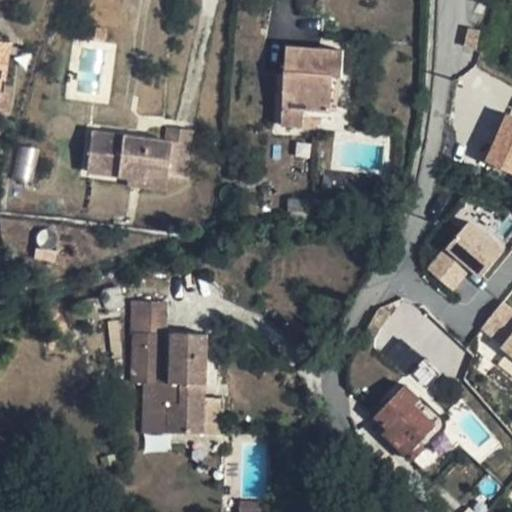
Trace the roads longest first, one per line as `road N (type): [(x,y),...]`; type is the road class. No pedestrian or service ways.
road 1 (residential): [(423,511),(368,468),(342,411),(338,363),(392,264)]
road 2 (residential): [(392,264),(406,239),(442,98),(452,0)]
road 3 (residential): [(392,264),(449,317),(473,315),(511,268)]
